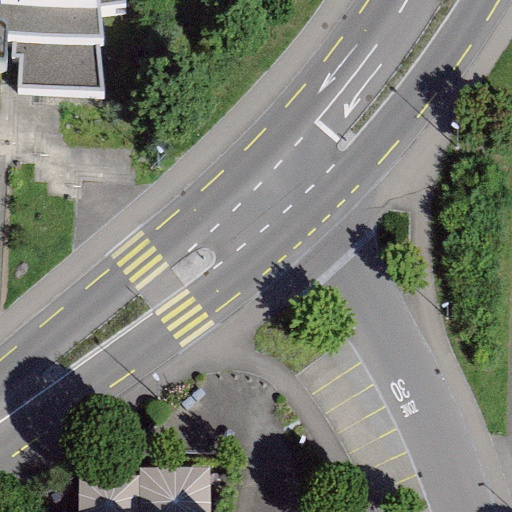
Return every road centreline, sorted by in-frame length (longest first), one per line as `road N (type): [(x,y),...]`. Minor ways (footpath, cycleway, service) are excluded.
road 1 (secondary): [(0,458),(305,219)]
road 2 (secondary): [(261,171),(0,390)]
road 3 (residential): [(467,511),(441,431),(408,366),(355,271),(305,219)]
road 4 (secondary): [(305,219),(373,154),(485,0)]
road 5 (secondary): [(394,0),(261,171)]
